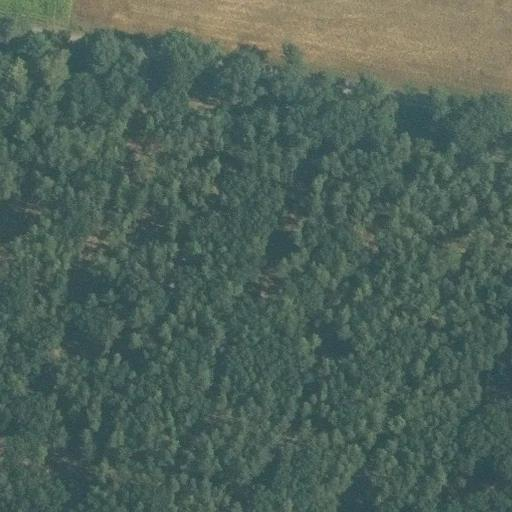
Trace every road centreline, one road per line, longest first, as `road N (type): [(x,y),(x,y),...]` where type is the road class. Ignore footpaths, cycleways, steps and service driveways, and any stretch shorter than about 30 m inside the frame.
road 1 (track): [(511,111),(0,14)]
road 2 (track): [(257,511),(0,450)]
